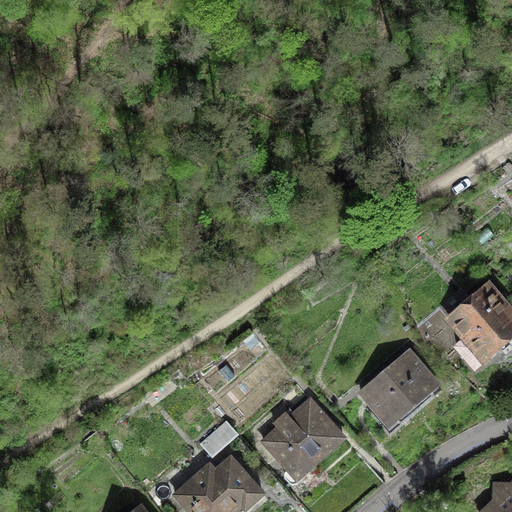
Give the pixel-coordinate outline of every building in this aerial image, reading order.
[(467,361),(475,370),(486,360),(483,356),(511,330),(511,309),(509,312),(487,287),(476,296),(475,295),(459,308),(461,310),(449,320),(465,339),(457,346),(469,360),(467,361)] [(407,351),(360,392),(389,425),(436,385),(407,351)] [(508,397),(511,395),(511,366),(502,371),(508,397)] [(278,428),(263,441),(294,477),(310,463),(312,465),(344,437),(310,400),(290,418),(285,412),(273,423),(278,428)] [(245,509),(262,493),(230,458),(213,473),(207,466),(174,495),(189,511),(232,511),(241,504),(245,509)] [(25,465),(14,474),(23,487),(35,478),(25,465)] [(511,511),(511,485),(483,511),(511,511)]
